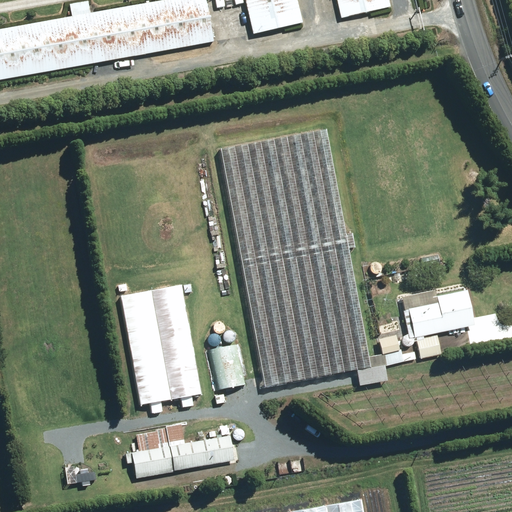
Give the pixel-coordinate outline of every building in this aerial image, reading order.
[(192,0),(119,0),(0,22),(0,70),(199,34),(192,0)] [(236,0),(243,30),(289,20),(284,0),(236,0)] [(324,0),(327,13),(374,2),(373,0),(324,0)] [(187,154),(216,374),(320,360),(290,140),(187,154)] [(438,254),(422,258),(423,265),(439,262),(438,254)] [(105,261),(74,265),(88,367),(98,366),(99,375),(110,373),(108,364),(118,363),(105,261)] [(74,265),(45,269),(58,372),(68,371),(69,379),(79,378),(78,369),(88,367),(74,265)] [(406,297),(406,303),(371,309),(367,317),(374,331),(437,322),(433,293),(406,297)] [(175,337),(147,342),(154,379),(182,373),(175,337)] [(395,340),(376,343),(378,355),(397,351),(395,340)] [(346,346),(347,357),(363,355),(362,344),(346,346)] [(355,369),(359,387),(388,382),(385,367),(416,361),(414,351),(370,359),(371,366),(355,369)] [(66,435),(69,455),(169,442),(167,422),(66,435)] [(302,460),(280,462),(281,465),(276,466),(277,476),(304,472),(302,460)] [(80,475),(74,475),(75,485),(81,484),(81,488),(89,487),(89,483),(96,482),(95,473),(88,474),(87,469),(79,469),(80,475)] [(362,511),(360,500),(291,511),(362,511)]
